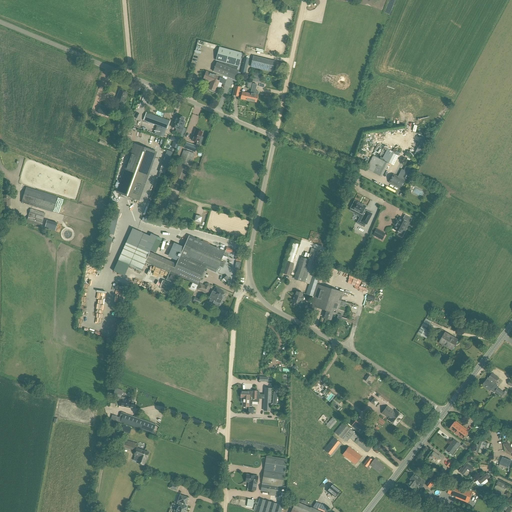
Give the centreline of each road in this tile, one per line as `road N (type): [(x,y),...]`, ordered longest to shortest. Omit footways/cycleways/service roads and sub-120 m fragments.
road 1 (unclassified): [(443,412),(279,313),(255,290),(247,260),(274,136)]
road 2 (unclassified): [(274,136),(0,22)]
road 3 (unknown): [(250,248),(128,220),(105,276)]
road 4 (unclassified): [(274,136),(304,0)]
road 5 (tertiary): [(365,511),(443,412)]
